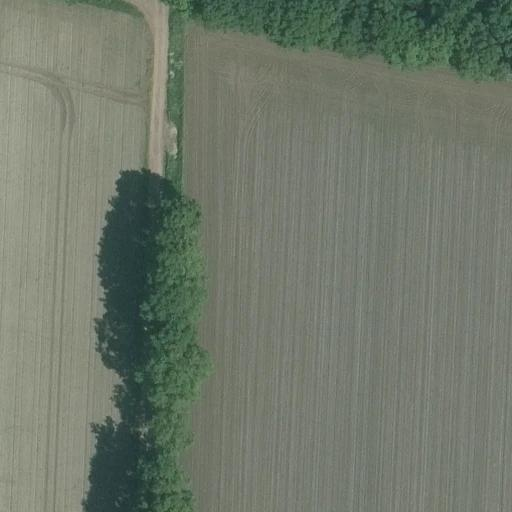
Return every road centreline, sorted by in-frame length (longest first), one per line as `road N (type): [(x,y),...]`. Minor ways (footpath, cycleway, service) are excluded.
road 1 (track): [(154,0),(137,511)]
road 2 (track): [(157,0),(511,71)]
